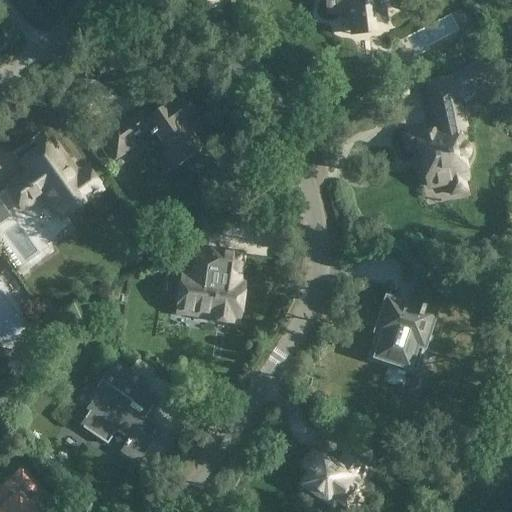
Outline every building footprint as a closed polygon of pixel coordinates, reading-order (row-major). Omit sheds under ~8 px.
[(346,14),(349,37),(387,34),(386,23),(385,23),(384,9),(397,8),(406,7),(405,0),(323,0),(325,16),(346,14)] [(460,55),(452,59),(455,67),(464,63),(460,55)] [(462,127),(457,101),(457,100),(500,77),(489,57),(451,77),(424,83),(434,127),(402,134),(405,151),(419,148),(428,187),(448,182),(451,195),(466,191),(463,179),(465,179),(461,162),(463,161),(464,161),(465,160),(467,158),(467,157),(468,155),(468,153),(468,152),(468,151),(467,150),(467,149),(466,147),(464,146),(463,145),(461,144),(459,144),(457,144),(454,129),(462,127)] [(195,155),(200,151),(184,127),(196,118),(180,95),(149,117),(144,109),(120,126),(118,124),(99,137),(117,163),(136,149),(132,143),(145,133),(150,139),(152,138),(153,139),(157,136),(168,153),(165,155),(177,172),(182,168),(188,176),(202,165),(195,155)] [(22,162),(30,173),(22,179),(21,177),(5,188),(21,209),(36,199),(35,197),(43,191),(62,219),(91,198),(90,197),(97,192),(98,186),(90,176),(87,173),(84,173),(80,174),(75,177),(50,142),(22,162)] [(419,240),(419,251),(435,251),(435,241),(419,240)] [(236,289),(237,279),(238,279),(242,255),(209,251),(197,257),(194,274),(183,273),(177,315),(232,323),(233,315),(237,316),(241,290),(236,289)] [(422,349),(433,315),(385,299),(374,333),(385,337),(377,362),(410,373),(418,347),(422,349)] [(95,338),(87,346),(96,355),(104,347),(95,338)] [(88,413),(79,426),(107,445),(111,438),(108,436),(115,427),(129,437),(118,453),(136,465),(158,434),(141,423),(156,401),(140,390),(145,381),(114,360),(90,395),(94,397),(85,410),(88,413)] [(358,482),(366,469),(345,455),(336,467),(313,452),(303,466),(308,469),(307,471),(310,473),(301,486),(338,511),(348,496),(359,503),(369,489),(358,482)] [(30,511),(14,494),(29,481),(21,473),(0,492),(0,502),(6,508),(2,511),(30,511)]
